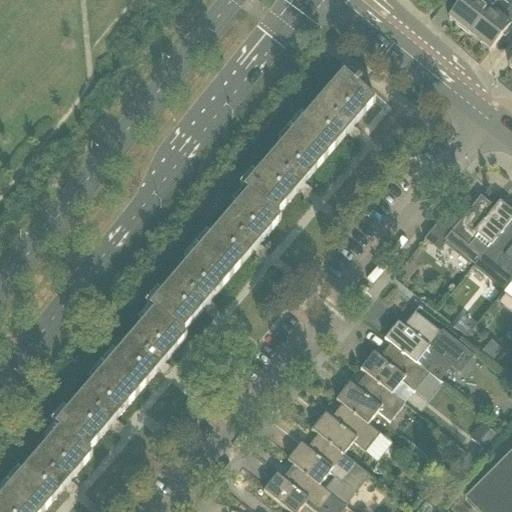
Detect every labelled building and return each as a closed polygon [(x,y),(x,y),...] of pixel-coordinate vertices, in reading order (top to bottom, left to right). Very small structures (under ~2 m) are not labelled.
[(465,0),(449,20),(470,37),(490,12),(499,0),(465,0)] [(490,53),(511,25),(511,8),(502,21),(490,12),(470,37),(490,53)] [(349,139),(349,138),(356,131),(354,129),(376,104),(358,88),(361,84),(358,81),(354,85),(343,76),(294,133),(326,161),(347,137),(349,139)] [(300,196),(300,195),(307,188),(305,186),(326,161),(294,133),(244,191),(248,195),(249,194),(277,218),(298,194),(300,196)] [(253,255),(255,257),(262,249),(260,247),(281,222),(277,218),(249,194),(248,195),(200,252),(232,279),(253,255)] [(424,241),(439,254),(447,245),(474,267),(480,260),(511,223),(511,222),(511,213),(499,204),(495,210),(482,199),(481,198),(460,224),(447,213),(424,241)] [(511,223),(480,260),(499,275),(493,282),(506,292),(511,285),(511,284),(511,223)] [(206,314),(213,306),(211,304),(232,279),(200,252),(150,310),(154,313),(155,313),(183,337),(183,336),(204,312),(206,314)] [(158,373),(161,375),(167,367),(165,365),(187,340),(183,336),(183,337),(155,313),(154,313),(105,370),(137,398),(158,373)] [(453,346),(415,316),(404,330),(398,325),(385,342),(391,347),(417,367),(426,355),(439,364),(453,346)] [(466,339),(472,332),(467,328),(470,324),(462,318),(453,329),(466,339)] [(493,362),(502,351),(491,342),(482,353),(493,362)] [(401,385),(414,395),(429,377),(417,367),(391,347),(380,360),(374,356),(360,372),(367,377),(392,397),(401,385)] [(111,432),(118,424),(116,422),(137,398),(105,370),(55,428),(60,432),(60,431),(88,455),(89,455),(109,430),(111,432)] [(343,408),(368,428),(378,416),(390,425),(404,407),(392,397),(367,377),(356,391),(350,386),(336,403),(343,408)] [(343,408),(332,421),(326,416),(312,433),(318,438),(344,458),(353,446),(365,456),(380,437),(368,428),(343,408)] [(486,453),(498,438),(482,426),(470,441),(486,453)] [(46,511),(64,492),(66,493),(73,485),(71,483),(93,458),(89,455),(88,455),(60,431),(60,432),(11,488),(38,511),(46,511)] [(329,477),(341,486),(356,467),(344,458),(318,438),(308,451),(301,446),(288,463),(294,468),(320,488),(329,477)] [(511,511),(511,454),(484,482),(465,501),(476,511),(511,511)] [(311,511),(321,511),(332,497),(320,488),(294,468),(283,482),(277,477),(264,494),(286,511),(300,511),(305,507),(311,511)] [(38,511),(11,488),(0,500),(0,511),(38,511)]
